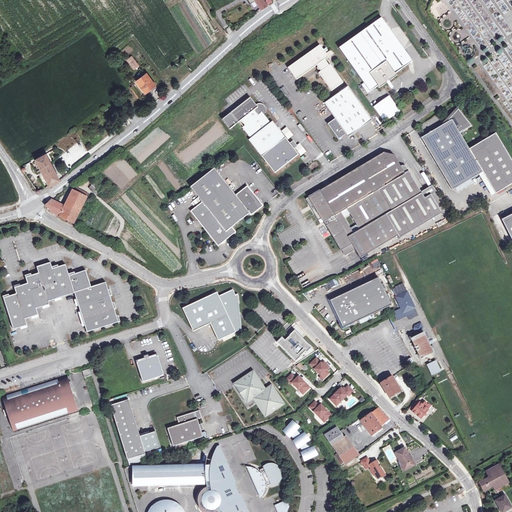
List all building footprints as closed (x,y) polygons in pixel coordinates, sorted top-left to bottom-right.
[(269,3),(266,0),(255,0),(261,9),(269,3)] [(385,76),(389,81),(389,82),(396,77),(394,75),(411,63),(381,20),(339,50),(363,84),(369,93),(377,87),(378,89),(386,84),(386,83),(382,78),(385,76)] [(295,80),(315,67),(319,71),(320,73),(318,75),(330,92),(342,84),(329,66),(328,67),(323,61),(333,54),(331,50),(325,54),(319,46),(287,68),(295,80)] [(132,56),(126,60),(134,70),(139,66),(132,56)] [(154,85),(145,74),(135,82),(143,92),(149,88),(149,89),(154,85)] [(372,121),(348,87),(325,104),(333,116),(335,120),(328,125),(339,140),(346,135),(348,138),(372,121)] [(258,108),(257,106),(251,99),(223,121),(230,130),(243,120),(247,125),(243,128),(251,139),(249,141),(275,174),(299,155),(273,123),(271,124),(264,115),(263,113),(259,116),(255,111),(258,108)] [(263,113),(264,115),(265,115),(265,114),(266,113),(266,112),(267,111),(267,110),(266,109),(266,108),(262,105),(257,106),(258,108),(255,111),(259,116),(263,113)] [(456,108),(435,130),(437,132),(458,110),(456,108)] [(471,127),(458,110),(437,132),(435,130),(420,139),(451,191),(482,173),(495,195),(511,184),(511,162),(495,134),(468,150),(459,134),(471,127)] [(373,121),(366,126),(372,134),(379,129),(373,121)] [(59,181),(44,154),(34,160),(48,187),(58,181),(59,181)] [(393,155),(383,154),(305,200),(308,205),(312,204),(317,212),(313,214),(317,221),(321,220),(340,252),(351,245),(359,259),(398,236),(399,239),(441,214),(430,196),(436,193),(432,187),(421,194),(408,171),(404,174),(393,155)] [(236,232),(232,227),(250,213),(251,215),(263,206),(248,186),(236,195),(215,169),(191,187),(202,202),(191,211),(218,246),(236,232)] [(424,172),(422,174),(428,186),(431,185),(424,172)] [(94,181),(89,188),(98,195),(103,189),(94,181)] [(65,207),(59,217),(73,224),(88,194),(76,188),(75,190),(74,189),(65,207)] [(59,217),(65,207),(52,201),(48,204),(46,206),(51,212),(52,213),(53,214),(59,217)] [(312,204),(308,205),(313,214),(317,212),(312,204)] [(511,238),(511,215),(502,220),(511,238)] [(377,258),(371,262),(374,268),(381,265),(377,258)] [(65,264),(52,268),(50,262),(36,266),(38,272),(25,276),(27,283),(14,287),(16,293),(3,297),(13,329),(26,325),(24,318),(37,314),(35,308),(71,297),(75,296),(86,332),(118,322),(107,288),(106,287),(105,282),(103,283),(90,287),(85,270),(72,274),(69,275),(65,264)] [(377,277),(329,301),(338,321),(341,328),(390,304),(377,277)] [(332,289),(339,285),(336,278),(328,282),(332,289)] [(192,333),(209,325),(218,341),(235,333),(234,331),(239,328),(238,316),(233,312),(236,310),(235,305),(237,303),(236,295),(234,296),(231,291),(217,297),(215,293),(182,310),(192,333)] [(400,307),(393,311),(397,319),(410,313),(409,308),(413,306),(406,291),(395,296),(400,307)] [(419,349),(418,350),(422,357),(421,358),(422,359),(424,358),(424,357),(434,353),(425,332),(424,332),(422,329),(423,326),(421,321),(416,324),(414,328),(418,335),(415,337),(415,336),(412,338),(413,339),(414,339),(417,346),(416,347),(418,346),(419,349)] [(282,337),(277,342),(296,362),(301,357),(301,356),(305,352),(307,353),(312,348),(295,330),(289,335),(290,336),(285,340),(282,337)] [(277,369),(284,364),(281,359),(279,359),(275,355),(277,352),(264,339),(256,348),(277,369)] [(156,355),(150,357),(146,358),(140,360),(138,363),(144,382),(165,375),(159,356),(156,355)] [(321,363),(316,359),(310,365),(321,376),(322,376),(325,379),(329,374),(327,371),(330,368),(326,364),(325,366),(321,363)] [(435,361),(426,364),(430,373),(439,370),(435,361)] [(300,362),(296,366),(301,371),(305,367),(300,362)] [(84,378),(92,376),(90,370),(82,372),(84,378)] [(272,386),(266,390),(260,381),(254,371),(235,383),(247,402),(254,398),(266,416),(284,404),(272,386)] [(295,377),(292,374),(286,380),(291,385),(292,383),(301,392),(302,390),(305,393),(310,388),(299,377),(298,378),(296,376),(295,377)] [(2,396),(13,432),(79,412),(68,376),(2,396)] [(390,398),(401,391),(392,376),(381,384),(390,398)] [(354,392),(348,386),(345,389),(344,388),(342,389),(341,388),(330,399),(335,404),(337,402),(339,404),(348,395),(349,397),(354,392)] [(130,399),(112,405),(128,459),(146,453),(146,452),(130,399)] [(426,407),(420,402),(420,403),(419,402),(418,403),(416,401),(410,409),(421,418),(429,410),(426,407)] [(320,406),(315,402),(309,408),(321,419),(323,417),(327,421),(332,416),(321,405),(320,406)] [(372,435),(382,427),(380,425),(389,419),(379,408),(372,413),(370,414),(369,412),(359,418),(372,435)] [(199,418),(201,417),(202,414),(201,409),(199,410),(178,417),(180,424),(169,428),(175,446),(205,436),(199,418)] [(318,454),(314,448),(311,449),(307,442),(310,439),(305,434),(302,436),(297,430),(299,427),(294,422),(285,431),(291,436),(291,435),(296,440),(295,441),(300,447),(301,447),(304,452),(303,453),(306,460),(318,454)] [(332,445),(343,438),(336,428),(325,435),(332,445)] [(343,438),(332,445),(335,449),(347,441),(345,437),(343,438)] [(347,441),(335,449),(343,460),(345,464),(359,455),(351,444),(352,444),(349,440),(347,441)] [(207,482),(208,484),(208,487),(209,492),(208,492),(207,493),(206,494),(205,495),(204,496),(204,498),(203,500),(203,502),(204,504),(205,505),(205,506),(206,507),(207,508),(208,509),(210,509),(210,510),(211,510),(212,510),(213,510),(214,510),(215,510),(216,510),(217,509),(218,511),(248,511),(247,510),(246,509),(247,509),(243,499),(242,500),(241,498),(239,497),(238,495),(237,494),(236,492),(235,491),(234,489),(234,487),(234,485),(234,483),(234,481),(233,480),(234,480),(230,470),(229,470),(229,469),(229,468),(225,459),(224,459),(224,458),(220,448),(219,449),(219,447),(217,451),(215,456),(214,460),(213,465),(184,466),(175,467),(175,466),(154,466),(154,467),(145,467),(135,467),(135,483),(207,482)] [(415,465),(410,455),(409,456),(405,449),(396,454),(400,460),(398,461),(404,471),(415,465)] [(371,464),(367,457),(361,461),(366,469),(370,466),(372,468),(370,469),(374,475),(375,475),(378,478),(381,477),(382,477),(386,475),(383,470),(381,471),(381,470),(381,467),(379,466),(378,465),(379,463),(377,460),(371,464)] [(265,468),(261,470),(261,471),(262,472),(263,474),(264,475),(264,476),(265,477),(266,479),(267,481),(267,482),(267,484),(267,485),(268,486),(272,484),(273,485),(279,483),(280,481),(282,478),(282,475),(282,472),(282,470),(280,468),(278,466),(276,464),(273,464),(270,464),(265,467),(265,468)] [(502,481),(494,485),(496,489),(508,482),(507,480),(499,465),(487,472),(488,475),(490,477),(497,473),(502,481)] [(260,495),(261,495),(262,494),(263,493),(264,492),(265,491),(266,490),(266,489),(266,488),(267,487),(267,486),(267,485),(267,484),(267,482),(267,481),(266,479),(265,477),(264,476),(264,475),(263,474),(262,472),(261,471),(258,470),(257,469),(256,469),(254,468),(253,468),(251,469),(248,470),(259,496),(260,495)] [(484,491),(494,485),(502,481),(497,473),(490,477),(488,475),(484,478),(485,479),(480,483),(484,491)] [(496,501),(502,511),(503,511),(511,508),(505,496),(496,501)] [(185,511),(184,509),(182,507),(180,505),(178,503),(176,502),(174,501),(171,501),(169,500),(166,500),(164,501),(162,501),(159,502),(157,503),(155,505),(153,507),(151,509),(150,511),(149,511),(185,511)] [(280,511),(287,511),(288,511),(288,510),(288,509),(290,502),(290,500),(282,504),(283,508),(280,510),(280,511)]
